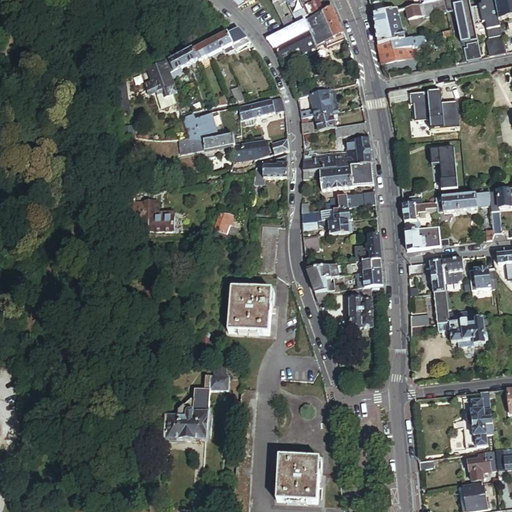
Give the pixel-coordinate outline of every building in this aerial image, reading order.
[(290,16),(285,18),(277,1),(280,0),(270,0),(279,17),(284,27),(293,23),(290,16)] [(425,18),(447,14),(444,0),(422,5),(405,9),(408,20),(425,16),(425,18)] [(500,23),(511,20),(511,0),(506,2),(506,0),(494,0),(497,7),(498,14),(500,23)] [(319,1),(312,4),(316,12),(323,8),(319,1)] [(376,16),(385,14),(382,1),(373,3),(376,16)] [(308,7),(304,9),(307,16),(316,12),(312,4),(308,6),(308,7)] [(266,39),(271,47),(308,31),(313,44),(315,43),(315,45),(324,41),(327,48),(346,40),(332,8),(266,39)] [(297,16),(299,20),(307,16),(304,9),(298,12),(300,14),(297,16)] [(400,22),(408,20),(405,9),(399,11),(400,22)] [(378,47),(404,41),(400,22),(399,11),(385,14),(376,16),(374,16),(378,47)] [(271,47),(279,59),(313,44),(308,31),(271,47)] [(181,69),(239,43),(231,32),(166,62),(167,65),(169,64),(174,72),(181,69)] [(381,65),(417,58),(414,47),(413,47),(411,40),(404,41),(378,47),(381,65)] [(175,96),(177,95),(172,80),(167,65),(166,62),(149,68),(159,95),(164,93),(166,99),(175,96)] [(169,64),(167,65),(172,80),(184,75),(181,69),(174,72),(169,64)] [(125,76),(115,79),(119,108),(129,107),(125,76)] [(321,93),(319,85),(309,87),(309,84),(298,87),(300,98),(310,96),(321,93)] [(238,103),(244,102),(237,86),(230,88),(238,103)] [(390,107),(421,101),(419,88),(391,93),(389,94),(388,96),(390,107)] [(314,116),(332,113),(327,92),(321,93),(310,96),(313,109),(314,116)] [(164,110),(178,105),(175,96),(166,99),(164,93),(159,95),(164,110)] [(238,108),(240,122),(244,121),(254,119),(275,115),(275,112),(284,111),(281,100),(238,108)] [(189,113),(186,104),(178,106),(182,116),(189,113)] [(313,109),(300,112),(302,119),(308,118),(314,116),(313,109)] [(336,129),(333,119),(337,119),(335,112),(332,113),(314,116),(318,128),(314,128),(313,122),(309,123),(308,118),(302,119),(303,134),(334,129),(336,129)] [(212,115),(194,120),(200,138),(189,141),(190,141),(197,142),(202,142),(207,142),(220,140),(216,126),(214,119),(212,115)] [(189,141),(200,138),(194,120),(193,116),(183,119),(189,141)] [(287,133),(286,120),(266,124),(268,137),(287,133)] [(334,129),(336,138),(367,134),(366,125),(336,129),(334,129)] [(205,152),(235,148),(235,144),(234,138),(220,140),(207,142),(202,142),(197,142),(197,149),(205,150),(205,152)] [(273,156),(288,151),(288,140),(270,145),(273,156)] [(351,167),(371,165),(370,151),(368,140),(345,143),(345,152),(315,156),(315,160),(307,161),(307,156),(304,156),(303,172),(316,171),(351,167)] [(181,151),(190,150),(190,141),(180,141),(181,151)] [(254,162),(259,160),(259,145),(256,145),(235,148),(234,163),(254,162)] [(234,155),(235,148),(205,152),(206,159),(234,155)] [(454,149),(430,151),(432,166),(440,166),(441,181),(440,181),(441,191),(457,190),(454,149)] [(265,181),(288,181),(288,165),(289,157),(271,162),(272,167),(265,167),(265,181)] [(262,169),(256,171),(256,187),(266,187),(265,181),(265,167),(272,167),(271,162),(264,164),(264,167),(262,169)] [(352,186),(373,184),(371,165),(351,167),(351,170),(320,173),(322,191),(353,188),(352,186)] [(309,177),(316,177),(315,174),(317,174),(316,171),(303,172),(303,180),(309,180),(309,177)] [(511,202),(511,201),(511,190),(497,192),(489,194),(490,207),(491,214),(499,213),(498,210),(511,208),(511,202)] [(354,208),(375,205),(374,194),(352,196),(354,208)] [(477,209),(490,207),(489,194),(476,196),(477,209)] [(477,211),(477,209),(476,196),(435,200),(436,204),(436,209),(437,214),(444,214),(444,215),(477,211)] [(351,222),(352,222),(351,209),(348,209),(346,197),(338,198),(338,199),(339,210),(334,211),(334,217),(332,218),(332,216),(328,216),(328,221),(334,221),(335,223),(351,222)] [(334,211),(339,210),(338,199),(329,200),(329,205),(324,205),(324,211),(334,211)] [(175,235),(175,213),(159,213),(159,202),(143,202),(133,203),(136,240),(141,240),(144,235),(175,235)] [(311,213),(310,203),(302,204),(302,214),(311,213)] [(425,210),(436,209),(436,204),(403,206),(406,232),(418,231),(420,230),(419,222),(417,223),(416,217),(418,217),(418,214),(425,213),(425,210)] [(328,221),(328,216),(332,216),(332,218),(334,217),(334,211),(324,211),(311,213),(302,214),(302,218),(302,224),(316,222),(322,222),(328,221)] [(211,240),(223,243),(229,223),(226,223),(228,215),(220,214),(211,240)] [(323,237),(352,235),(351,222),(335,223),(334,221),(328,221),(322,222),(323,237)] [(302,232),(317,229),(316,222),(302,224),(302,232)] [(258,274),(272,275),(274,226),(260,225),(258,274)] [(440,242),(440,241),(439,229),(426,230),(427,241),(435,240),(435,243),(440,242)] [(427,241),(426,230),(420,230),(418,231),(419,242),(424,241),(425,250),(441,248),(440,242),(435,243),(435,240),(427,241)] [(420,250),(419,242),(418,231),(406,232),(408,252),(420,250)] [(485,243),(491,242),(493,236),(493,232),(485,233),(485,243)] [(362,264),(380,262),(378,237),(368,238),(368,245),(366,245),(367,254),(356,255),(357,264),(362,264)] [(319,253),(318,239),(304,240),(306,255),(319,253)] [(507,265),(511,264),(511,254),(496,256),(498,267),(507,265)] [(462,273),(464,272),(462,260),(442,263),(443,275),(462,273)] [(363,275),(381,272),(380,262),(362,264),(363,275)] [(433,295),(446,294),(445,285),(443,275),(442,263),(429,265),(433,295)] [(409,276),(423,274),(422,265),(409,267),(409,276)] [(335,279),(338,278),(336,266),(326,267),(306,270),(311,282),(319,281),(335,279)] [(477,292),(497,290),(495,272),(489,273),(489,270),(475,272),(477,292)] [(371,288),(383,287),(381,272),(363,275),(356,276),(356,279),(357,279),(357,284),(364,284),(365,289),(371,288)] [(443,275),(445,285),(458,283),(462,278),(462,273),(443,275)] [(337,292),(335,279),(319,281),(323,293),(328,293),(337,292)] [(314,294),(323,293),(319,281),(311,282),(314,294)] [(359,328),(372,328),(372,301),(371,288),(365,289),(358,290),(352,290),(352,301),(349,301),(350,328),(354,329),(355,331),(358,331),(359,328)] [(269,335),(271,292),(231,290),(229,333),(269,335)] [(331,302),(334,299),(333,296),(329,296),(328,293),(323,293),(314,294),(318,304),(327,303),(327,302),(331,302)] [(437,325),(450,323),(449,317),(448,310),(448,307),(446,294),(433,295),(437,325)] [(412,328),(431,326),(430,316),(412,318),(412,328)] [(492,329),(510,327),(509,318),(491,319),(492,329)] [(474,347),(486,346),(484,320),(476,321),(464,322),(451,323),(451,331),(452,343),(459,343),(474,341),(474,346),(474,347)] [(426,332),(432,332),(431,326),(412,328),(412,339),(426,338),(426,332)] [(423,351),(427,347),(420,340),(416,343),(423,351)] [(170,440),(208,439),(207,389),(228,388),(228,375),(223,375),(223,367),(213,367),(213,376),(204,376),(204,389),(194,389),(193,396),(189,397),(189,398),(176,410),(176,417),(170,417),(170,440)] [(249,511),(256,392),(241,391),(234,511),(249,511)] [(475,448),(487,447),(486,436),(493,436),(489,399),(488,393),(478,394),(479,401),(469,402),(470,412),(469,412),(469,414),(466,415),(464,417),(465,421),(468,423),(471,423),(472,438),(474,437),(475,448)] [(511,450),(495,453),(498,472),(498,473),(506,472),(506,474),(511,473),(511,450)] [(472,483),(483,482),(483,475),(492,474),(492,472),(498,472),(495,453),(491,453),(484,454),(484,457),(478,457),(479,461),(467,463),(469,473),(471,473),(472,483)] [(318,504),(320,461),(280,459),(278,501),(318,504)] [(420,472),(434,469),(433,462),(419,463),(420,472)] [(488,502),(485,503),(483,487),(464,490),(465,497),(460,498),(461,511),(476,511),(489,510),(488,502)]
